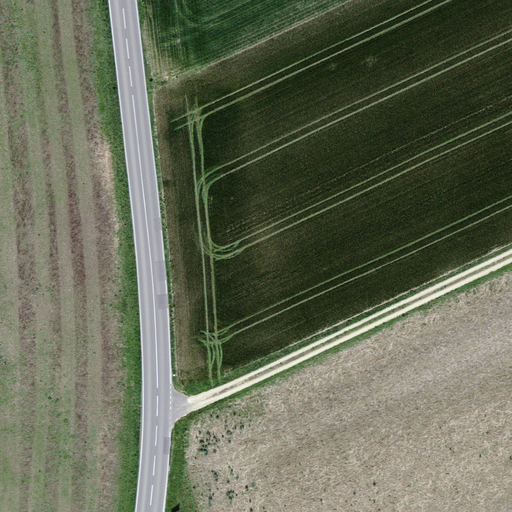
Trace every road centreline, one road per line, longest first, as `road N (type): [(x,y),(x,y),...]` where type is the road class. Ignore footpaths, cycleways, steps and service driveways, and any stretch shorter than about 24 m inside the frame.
road 1 (secondary): [(149,511),(157,421),(153,299),(122,0)]
road 2 (track): [(157,421),(511,254)]
